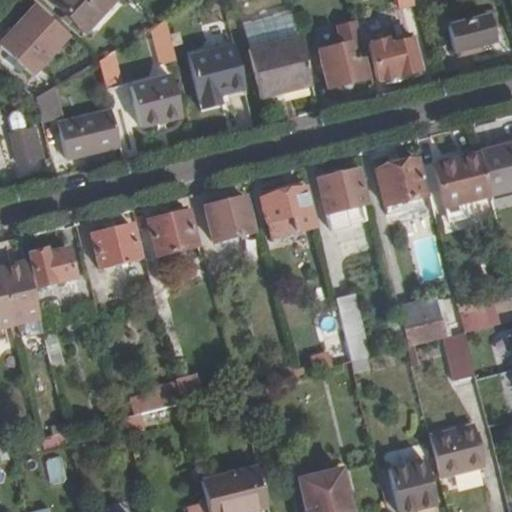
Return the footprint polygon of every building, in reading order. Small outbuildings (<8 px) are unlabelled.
[(113,0),(50,0),(85,32),(114,1),(113,0)] [(222,2),(221,0),(207,0),(212,11),(223,6),(222,2)] [(0,47),(32,75),(68,35),(37,6),(0,47)] [(245,20),(247,42),(295,37),(292,15),(245,20)] [(453,59),(493,50),(485,18),(445,27),(453,59)] [(165,21),(160,24),(151,30),(160,65),(175,61),(165,21)] [(319,50),(328,94),(370,85),(358,23),(335,28),(339,46),(319,50)] [(310,86),(298,38),(248,51),(259,99),(310,86)] [(383,41),(367,44),(377,88),(422,78),(414,40),(384,47),(383,41)] [(219,92),(244,86),(232,43),(187,55),(198,102),(219,97),(219,92)] [(111,53),(98,61),(104,87),(118,84),(111,53)] [(180,116),(171,79),(131,89),(140,126),(180,116)] [(35,99),(40,120),(61,114),(54,88),(35,99)] [(66,157),(119,144),(111,113),(58,126),(66,157)] [(6,121),(10,136),(24,133),(20,117),(15,114),(9,116),(6,121)] [(24,133),(10,136),(16,165),(43,158),(36,130),(24,133)] [(511,139),(478,148),(479,149),(490,199),(511,194),(511,139)] [(490,199),(479,149),(433,160),(445,210),(490,199)] [(374,172),(386,214),(429,202),(418,160),(374,172)] [(327,224),(368,217),(358,170),(316,180),(327,224)] [(296,232),(314,227),(304,190),(258,201),(265,226),(268,239),(272,238),(273,243),(297,237),(296,232)] [(253,232),(245,199),(204,209),(212,242),(253,232)] [(187,213),(147,223),(156,256),(196,247),(187,213)] [(139,260),(131,226),(91,236),(98,270),(139,260)] [(46,251),(28,255),(36,288),(74,280),(67,251),(47,256),(46,251)] [(38,318),(24,263),(0,268),(0,292),(8,325),(38,318)] [(153,296),(146,267),(134,270),(136,282),(126,285),(130,302),(153,296)] [(163,272),(150,276),(157,302),(169,298),(163,272)] [(464,333),(511,321),(511,294),(458,308),(464,333)] [(334,301),(350,363),(366,358),(369,358),(354,297),(334,301)] [(403,336),(406,349),(443,339),(433,301),(396,310),(399,319),(403,336)] [(403,336),(399,319),(387,322),(391,340),(403,336)] [(453,382),(474,377),(464,333),(443,339),(453,382)] [(315,371),(330,368),(327,354),(311,358),(315,371)] [(350,363),(352,373),(369,369),(366,358),(350,363)] [(285,379),(293,377),(291,367),(282,369),(285,379)] [(125,398),(134,424),(180,408),(171,382),(125,398)] [(499,424),(487,427),(490,442),(502,439),(499,424)] [(474,426),(431,437),(441,478),(483,467),(474,426)] [(42,450),(69,444),(66,434),(40,440),(42,450)] [(60,456),(44,460),(51,485),(67,480),(60,456)] [(412,511),(435,507),(424,461),(388,470),(397,511),(412,511)] [(205,504),(206,511),(249,511),(267,508),(256,467),(199,481),(205,504)] [(350,511),(340,471),(297,481),(305,511),(350,511)]
